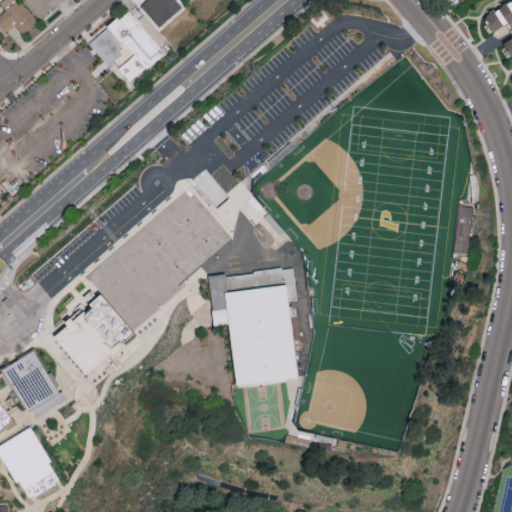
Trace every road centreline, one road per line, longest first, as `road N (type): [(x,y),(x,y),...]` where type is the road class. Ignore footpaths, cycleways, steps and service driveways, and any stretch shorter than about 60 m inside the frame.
road 1 (residential): [(462,511),(511,297),(509,155),(466,66),(406,0)]
road 2 (secondary): [(88,172),(284,0)]
road 3 (residential): [(0,89),(103,0)]
